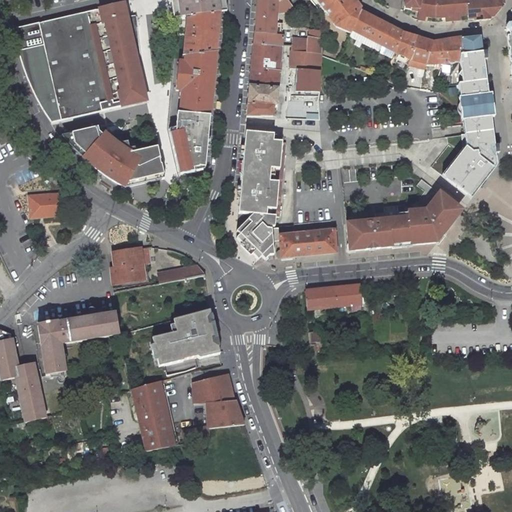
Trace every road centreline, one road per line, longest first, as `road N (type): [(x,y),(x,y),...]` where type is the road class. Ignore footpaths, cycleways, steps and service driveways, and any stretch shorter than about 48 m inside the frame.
road 1 (residential): [(237,0),(222,173),(187,249)]
road 2 (unclassified): [(268,289),(433,266),(511,294)]
road 3 (secondary): [(108,208),(42,149),(9,99),(0,59)]
road 4 (residential): [(364,0),(431,31),(495,28),(511,4)]
road 5 (residential): [(108,208),(83,245),(45,270),(0,317)]
road 6 (secondary): [(300,511),(254,394)]
